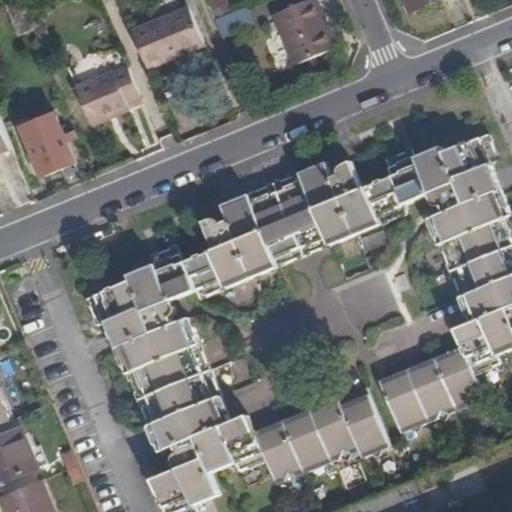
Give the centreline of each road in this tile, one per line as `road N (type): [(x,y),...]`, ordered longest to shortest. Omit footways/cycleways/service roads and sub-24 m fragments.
road 1 (unclassified): [(0,243),(398,76)]
road 2 (unknown): [(178,168),(111,0)]
road 3 (unclassified): [(398,76),(511,29)]
